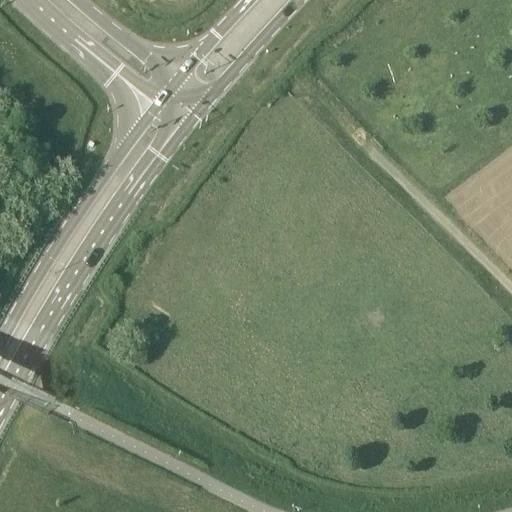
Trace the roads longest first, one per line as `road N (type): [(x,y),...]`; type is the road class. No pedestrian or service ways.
road 1 (primary): [(0,418),(100,248),(195,116)]
road 2 (primary): [(151,112),(82,205),(0,343)]
road 3 (residential): [(511,287),(376,157)]
road 4 (secondary): [(31,0),(151,112)]
road 5 (primary): [(195,116),(300,0)]
road 6 (secondary): [(177,79),(79,0)]
